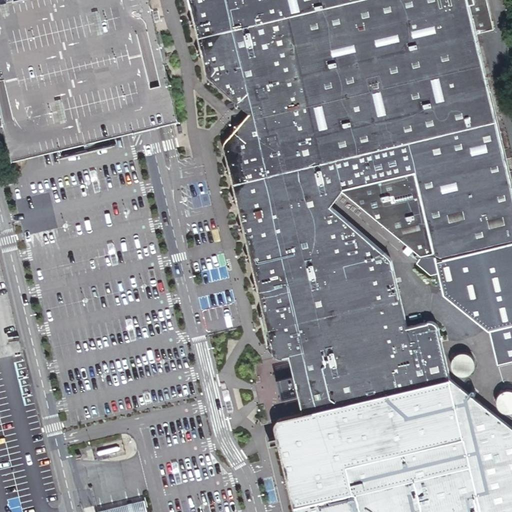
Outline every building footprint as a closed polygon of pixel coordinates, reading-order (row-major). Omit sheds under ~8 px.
[(0,0),(0,110),(12,163),(132,134),(149,130),(177,123),(148,0),(0,0)] [(480,511),(449,383),(436,332),(425,326),(405,330),(390,263),(325,207),(339,192),(409,247),(404,253),(410,258),(414,252),(423,259),(430,251),(438,259),(499,245),(509,243),(511,240),(511,205),(470,35),(488,30),(480,0),(181,0),(201,81),(241,117),(212,142),(266,351),(274,361),(287,360),(291,380),(277,383),(279,391),(281,401),(295,399),(299,417),(279,422),(270,436),(289,511),(480,511)] [(423,259),(418,266),(424,271),(437,266),(443,287),(488,322),(498,367),(511,363),(511,240),(509,243),(438,259),(430,251),(423,259)] [(138,253),(126,256),(129,266),(140,264),(138,253)] [(472,375),(473,374),(474,372),(474,371),(475,369),(475,367),(475,366),(475,364),(474,362),(474,361),(473,360),(472,358),(471,357),(470,356),(468,355),(467,354),(465,354),(464,353),(462,353),(460,353),(459,353),(457,354),(456,355),(454,356),(453,356),(452,358),(451,359),(450,360),(449,362),(449,363),(448,365),(448,367),(449,368),(449,370),(450,372),(450,373),(451,374),(452,376),(454,377),(455,378),(456,379),(458,379),(460,379),(461,380),(463,380),(465,379),(466,379),(468,378),(469,377),(471,376),(472,375)] [(511,511),(511,430),(449,383),(480,511),(511,511)] [(511,391),(510,390),(508,390),(506,390),(505,390),(503,390),(502,390),(500,391),(499,392),(498,393),(496,394),(495,395),(495,397),(494,398),(494,400),(493,402),(493,403),(493,405),(494,406),(494,408),(495,409),(496,411),(497,412),(498,413),(500,414),(501,414),(503,415),(504,415),(506,415),(507,415),(509,415),(511,415),(511,413),(511,391)]
